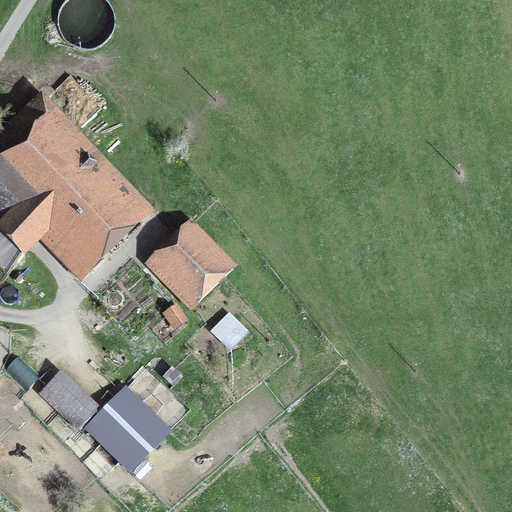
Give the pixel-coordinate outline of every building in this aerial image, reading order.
[(140,215),(32,107),(0,138),(0,229),(1,230),(4,229),(26,251),(49,228),(88,267),(140,215)] [(191,223),(152,263),(195,306),(235,265),(191,223)] [(251,329),(233,312),(217,328),(236,345),(251,329)] [(60,377),(42,394),(79,430),(96,413),(60,377)] [(126,391),(88,430),(131,472),(169,432),(126,391)]
